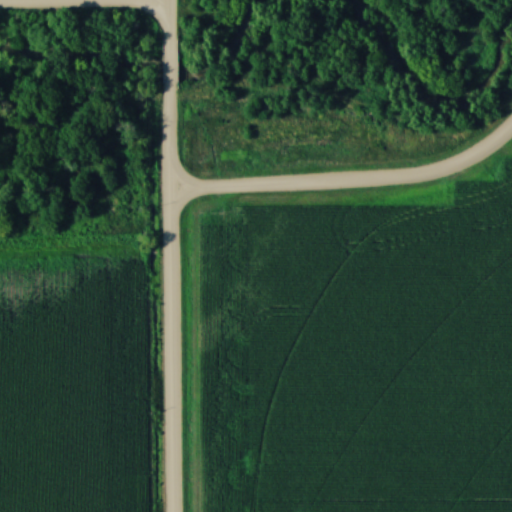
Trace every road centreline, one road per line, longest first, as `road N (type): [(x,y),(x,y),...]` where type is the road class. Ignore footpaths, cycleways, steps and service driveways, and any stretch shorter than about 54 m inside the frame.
road 1 (residential): [(169,511),(168,80)]
road 2 (residential): [(171,190),(426,178),(480,155),(511,125)]
